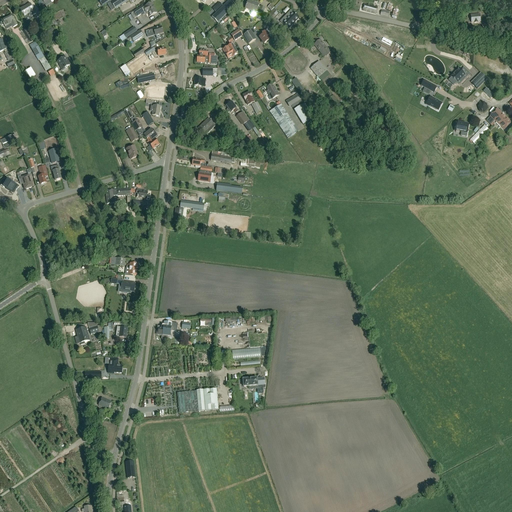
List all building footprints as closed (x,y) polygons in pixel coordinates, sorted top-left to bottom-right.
[(134,0),(135,0),(113,0),(110,2),(115,10),(130,0),(134,0)] [(235,6),(230,0),(212,18),(217,24),(235,6)] [(260,8),(258,7),(259,4),(248,0),(245,9),(251,11),(250,14),(251,15),(253,16),(254,15),(256,12),(258,13),(255,20),(260,22),(265,8),(260,7),(260,8)] [(24,16),(28,14),(29,16),(31,15),(32,17),(36,14),(30,4),(20,10),(24,16)] [(133,12),(131,14),(134,19),(137,17),(136,17),(141,14),(141,13),(144,12),(146,15),(149,14),(150,16),(156,14),(152,6),(151,4),(143,8),(142,6),(138,9),(133,12)] [(376,7),(364,4),(363,11),(376,14),(378,7),(376,7)] [(52,17),(47,8),(42,11),(53,28),(61,24),(59,21),(56,23),(54,20),(52,22),(50,18),(52,17)] [(273,10),(264,18),(275,28),(278,25),(273,20),(278,15),(273,10)] [(299,19),(291,11),(280,22),(288,30),(299,19)] [(2,26),(4,25),(5,27),(11,24),(13,28),(18,25),(12,15),(2,21),(2,22),(1,23),(0,24),(1,26),(2,26)] [(477,22),(480,22),(479,15),(471,16),(471,23),(474,23),(478,23),(477,22)] [(148,38),(156,36),(157,39),(158,39),(161,38),(161,37),(160,34),(163,33),(161,27),(158,28),(149,30),(146,32),(146,33),(146,35),(147,34),(148,38)] [(26,29),(24,31),(30,42),(33,40),(26,29)] [(57,35),(53,29),(49,31),(50,33),(47,34),(49,36),(51,35),(52,38),(57,35)] [(238,30),(230,35),(234,41),(242,36),(238,30)] [(260,35),(262,36),(259,38),(264,44),(269,40),(266,36),(269,34),(266,30),(260,35)] [(140,31),(122,42),(124,45),(132,40),(134,43),(144,36),(140,31)] [(250,31),(244,35),(249,44),(255,40),(250,31)] [(330,53),(320,40),(314,45),(324,58),(330,53)] [(51,69),(35,41),(29,45),(38,61),(39,61),(46,72),(51,69)] [(222,50),(224,52),(228,59),(232,56),(232,57),(238,53),(232,44),(227,47),(222,50)] [(153,47),(144,53),(147,56),(155,51),(153,47)] [(135,59),(145,52),(142,49),(133,55),(135,59)] [(199,56),(197,56),(196,63),(197,63),(197,64),(200,64),(200,63),(214,64),(214,57),(207,57),(208,51),(199,51),(199,56)] [(53,58),(50,53),(45,56),(48,61),(53,58)] [(152,56),(133,61),(136,71),(155,65),(152,56)] [(71,66),(65,57),(57,62),(62,71),(71,66)] [(330,75),(317,61),(314,64),(315,65),(310,69),(322,82),(330,75)] [(35,76),(31,68),(24,73),(25,75),(27,74),(30,79),(35,76)] [(55,75),(52,69),(47,72),(51,77),(55,75)] [(451,78),(449,81),(453,85),(456,83),(457,84),(459,81),(461,82),(464,79),(462,78),(465,75),(459,69),(458,69),(450,77),(451,78)] [(154,74),(142,77),(143,83),(155,81),(154,74)] [(463,89),(473,79),(469,75),(457,86),(458,87),(454,91),(465,103),(471,97),(463,89)] [(204,87),(204,84),(205,79),(195,78),(194,86),(204,87)] [(483,84),(477,78),(471,84),(477,90),(483,84)] [(424,81),(421,86),(424,88),(422,92),(428,95),(430,91),(433,93),(436,88),(424,81)] [(266,88),(270,95),(269,96),(271,99),(279,95),(274,88),(272,85),(266,88)] [(162,98),(163,89),(151,87),(150,96),(162,98)] [(486,90),(484,93),(490,99),(493,97),(486,90)] [(255,93),(260,101),(263,98),(258,91),(255,93)] [(251,106),(254,104),(252,99),(249,93),(242,97),(245,102),(248,107),(251,106)] [(299,94),(286,102),(289,108),(293,105),(294,107),(298,104),(302,102),(301,100),(302,99),(299,94)] [(439,111),(443,104),(436,100),(431,97),(427,105),(439,111)] [(238,112),(236,109),(236,108),(231,102),(226,106),(231,113),(233,111),(235,113),(238,112)] [(256,115),(262,112),(257,103),(254,104),(251,106),(256,115)] [(294,111),(303,126),(314,118),(305,104),(294,111)] [(298,132),(281,105),(271,112),(288,138),(298,132)] [(150,112),(152,112),(152,116),(159,117),(161,107),(153,106),(153,107),(151,106),(150,112)] [(497,109),(490,116),(504,130),(511,123),(497,109)] [(142,116),(148,127),(154,123),(148,112),(142,116)] [(243,112),(236,117),(242,126),(249,121),(243,112)] [(111,122),(122,116),(120,113),(109,119),(111,122)] [(208,119),(198,129),(205,136),(215,126),(214,125),(220,120),(215,116),(210,121),(208,119)] [(138,120),(132,124),(140,137),(142,134),(147,140),(150,138),(153,141),(155,140),(155,139),(157,137),(157,136),(157,135),(157,134),(156,133),(155,133),(155,134),(151,129),(146,134),(143,129),(142,130),(141,128),(142,128),(138,120)] [(468,125),(456,123),(454,131),(461,132),(461,136),(466,137),(468,125)] [(484,126),(470,140),(472,142),(474,144),(488,129),(484,126)] [(126,132),(131,143),(138,140),(133,129),(126,132)] [(17,144),(13,136),(6,139),(10,147),(17,144)] [(147,142),(150,147),(146,149),(149,153),(159,145),(155,140),(153,141),(150,138),(147,140),(148,141),(147,142)] [(134,146),(127,149),(131,160),(138,157),(134,146)] [(8,150),(0,152),(0,158),(0,159),(10,155),(8,150)] [(52,151),(48,152),(50,158),(52,164),(56,163),(60,162),(58,156),(56,150),(52,151)] [(255,158),(211,152),(210,162),(234,165),(234,162),(240,163),(240,167),(254,168),(255,158)] [(193,159),(192,166),(196,166),(195,168),(201,169),(201,167),(204,167),(205,167),(205,165),(204,165),(204,161),(193,159)] [(60,170),(58,165),(51,168),(52,172),(53,172),(55,181),(61,179),(59,170),(60,170)] [(39,177),(38,177),(39,181),(40,185),(44,184),(47,183),(46,180),(45,177),(46,177),(48,176),(46,171),(45,166),(42,167),(39,168),(40,172),(41,176),(39,177)] [(212,168),(205,167),(204,167),(201,167),(201,169),(200,174),(200,176),(199,176),(198,183),(210,185),(212,168)] [(30,176),(22,178),(26,189),(34,186),(30,176)] [(5,179),(1,186),(11,193),(12,192),(14,193),(17,188),(15,186),(16,185),(10,182),(11,181),(9,179),(8,180),(5,179)] [(217,184),(216,191),(241,195),(242,189),(231,188),(231,186),(217,184)] [(105,192),(107,205),(115,203),(114,197),(117,197),(130,196),(130,189),(117,190),(117,191),(113,190),(105,192)] [(136,193),(139,194),(139,198),(147,199),(147,193),(146,193),(146,191),(137,190),(136,193)] [(135,201),(135,209),(148,209),(148,202),(135,201)] [(181,201),(180,208),(193,210),(193,211),(203,213),(203,210),(207,211),(207,205),(204,205),(204,204),(181,201)] [(176,209),(175,216),(176,217),(175,221),(179,222),(178,225),(185,226),(186,219),(187,212),(187,211),(187,210),(185,209),(183,209),(183,210),(176,209)] [(124,267),(125,259),(116,258),(115,266),(124,267)] [(137,265),(130,264),(130,266),(127,265),(126,275),(128,275),(136,276),(137,265)] [(134,292),(135,284),(123,282),(123,281),(112,279),(111,284),(123,285),(122,293),(127,294),(127,291),(134,292)] [(164,327),(163,329),(159,328),(158,335),(166,336),(167,333),(170,334),(170,331),(174,331),(174,328),(190,330),(191,324),(168,321),(167,328),(164,327)] [(104,323),(104,340),(109,340),(109,332),(113,332),(113,323),(104,323)] [(91,335),(99,333),(97,327),(89,329),(91,335)] [(117,331),(120,331),(119,337),(126,338),(128,328),(120,327),(120,328),(117,328),(117,331)] [(78,344),(79,344),(80,343),(81,346),(85,345),(84,342),(90,341),(86,328),(76,331),(78,337),(76,337),(78,344)] [(249,348),(234,348),(234,358),(249,357),(249,348)] [(122,374),(122,367),(118,367),(118,363),(109,363),(109,365),(108,374),(114,374),(114,373),(122,374)] [(257,379),(243,380),(243,382),(242,382),(242,385),(243,385),(243,387),(258,386),(257,379)] [(179,413),(198,412),(218,410),(216,390),(203,391),(203,390),(196,391),(197,392),(177,393),(179,413)] [(106,400),(102,398),(98,406),(108,410),(111,402),(106,400)] [(125,462),(127,478),(130,477),(129,472),(134,471),(133,461),(125,462)]
